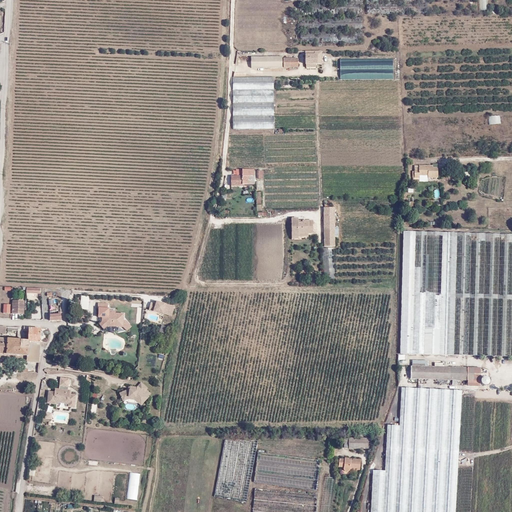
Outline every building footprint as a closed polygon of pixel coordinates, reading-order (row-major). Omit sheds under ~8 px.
[(300,0),(300,14),(362,14),(362,0),(300,0)] [(366,0),(367,15),(429,13),(428,0),(366,0)] [(300,43),(363,43),(362,17),(300,17),(300,43)] [(323,58),(322,58),(321,51),(317,52),(317,55),(305,55),(305,64),(307,64),(307,67),(316,67),(316,64),(322,64),(321,61),(323,60),(323,58)] [(282,74),(282,56),(245,57),(245,65),(234,65),(233,75),(282,74)] [(395,79),(395,58),(334,58),(333,69),(328,69),(328,80),(395,79)] [(297,59),(284,59),(284,68),(298,68),(297,59)] [(273,77),(233,77),(233,129),(274,129),(273,77)] [(488,116),(488,124),(500,124),(499,115),(488,116)] [(229,134),(227,158),(227,168),(265,168),(318,167),(316,135),(229,134)] [(431,168),(427,169),(427,166),(413,166),(413,177),(417,176),(417,175),(426,175),(426,177),(437,176),(437,168),(431,168)] [(243,184),(254,184),(254,170),(243,170),(242,176),(231,176),(231,187),(243,186),(243,184)] [(318,174),(265,174),(266,208),(318,207),(318,174)] [(291,218),(291,239),(308,238),(308,234),(313,234),(313,220),(298,220),(298,218),(291,218)] [(511,233),(470,233),(404,231),(401,353),(511,355),(511,233)] [(324,279),(335,278),(333,248),(322,248),(324,279)] [(80,309),(89,309),(89,296),(80,296),(80,309)] [(23,314),(24,301),(13,300),(12,313),(23,314)] [(172,317),(175,306),(156,301),(156,303),(151,301),(148,310),(172,317)] [(109,303),(97,303),(97,317),(99,317),(100,322),(99,324),(103,330),(107,327),(123,327),(126,331),(132,326),(127,320),(124,320),(124,313),(116,313),(116,308),(109,308),(109,303)] [(40,342),(41,328),(29,328),(29,331),(28,340),(28,341),(40,342)] [(28,340),(18,340),(7,339),(6,360),(27,361),(28,341),(28,340)] [(39,362),(40,342),(28,341),(27,361),(39,362)] [(467,379),(467,367),(412,366),(412,378),(467,379)] [(70,394),(71,391),(68,390),(70,379),(61,378),(60,386),(60,389),(56,389),(56,392),(49,391),(48,403),(57,404),(57,402),(69,404),(69,407),(75,407),(77,395),(70,394)] [(135,400),(142,406),(150,397),(144,392),(148,388),(141,383),(137,388),(131,387),(131,389),(120,393),(124,401),(129,399),(135,400)] [(457,495),(459,389),(400,388),(400,425),(386,425),(385,470),(371,470),(370,511),(452,511),(453,511),(450,511),(450,507),(447,507),(447,495),(457,495)] [(214,497),(247,502),(257,442),(224,437),(214,497)] [(368,448),(368,438),(349,438),(349,448),(368,448)] [(348,459),(348,457),(345,457),(345,458),(340,458),(339,463),(344,463),(344,470),(349,470),(349,468),(359,469),(361,459),(353,458),(353,459),(348,459)] [(125,497),(127,472),(115,472),(115,477),(114,477),(114,481),(117,482),(117,487),(123,487),(122,496),(125,497)] [(136,500),(139,474),(129,473),(126,499),(136,500)]
